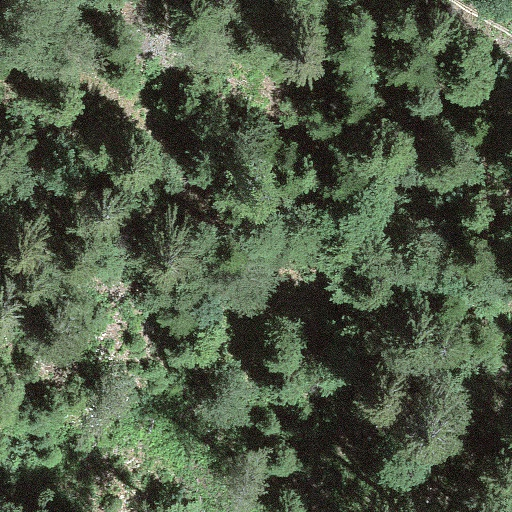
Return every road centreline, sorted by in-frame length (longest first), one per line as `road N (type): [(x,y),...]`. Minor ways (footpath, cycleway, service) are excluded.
road 1 (track): [(465,432),(511,92)]
road 2 (track): [(422,511),(465,432),(511,369)]
